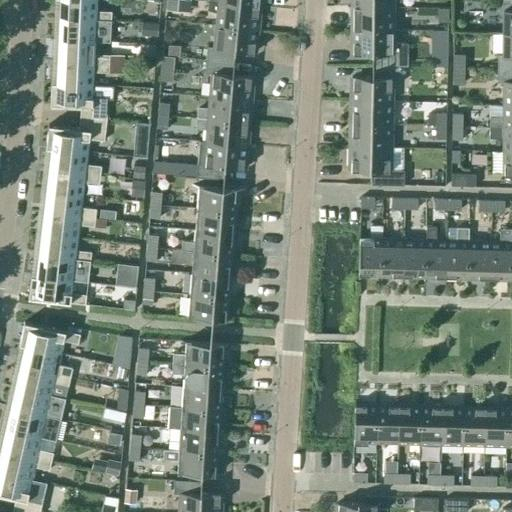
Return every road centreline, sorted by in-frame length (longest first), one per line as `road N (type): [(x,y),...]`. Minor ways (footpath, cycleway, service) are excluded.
road 1 (residential): [(280,511),(316,0)]
road 2 (residential): [(0,222),(16,0)]
